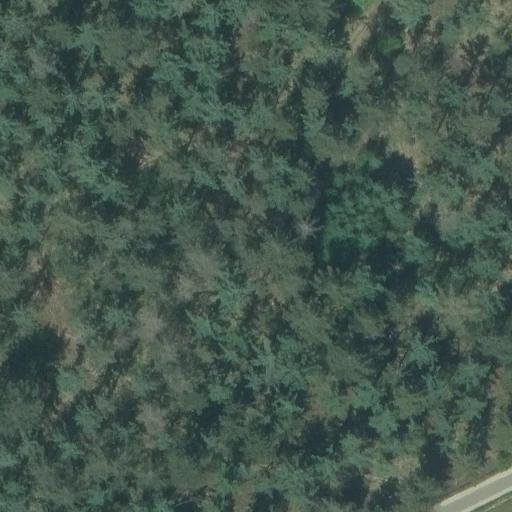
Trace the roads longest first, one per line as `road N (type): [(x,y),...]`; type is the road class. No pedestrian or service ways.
road 1 (track): [(0,207),(212,126),(359,41),(370,0)]
road 2 (track): [(511,307),(400,198),(387,82),(359,41)]
